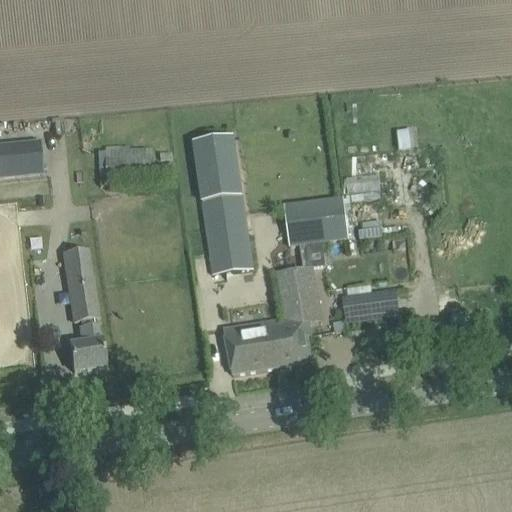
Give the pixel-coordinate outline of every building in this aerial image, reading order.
[(427,140),(426,122),(413,123),(414,141),(427,140)] [(192,141),(213,279),(254,273),(233,135),(192,141)] [(0,179),(35,177),(32,146),(0,148),(0,179)] [(106,180),(153,178),(153,152),(105,153),(106,180)] [(290,251),(348,244),(343,201),(285,208),(290,251)] [(326,268),(323,247),(307,249),(310,271),(311,271),(326,268)] [(89,272),(87,256),(64,259),(74,326),(80,325),(97,322),(98,322),(91,272),(89,272)] [(309,321),(319,319),(316,301),(306,302),(301,272),(276,277),(283,323),(290,323),(297,368),(312,365),(308,340),(312,339),(309,321)] [(352,327),(399,319),(396,299),(349,307),(352,327)] [(473,330),(475,320),(456,315),(453,325),(473,330)] [(81,347),(70,348),(74,375),(106,370),(102,343),(100,344),(97,322),(80,325),(81,330),(78,331),(81,347)] [(254,328),(227,332),(234,378),(297,368),(290,323),(283,323),(284,325),(254,330),(254,328)]
